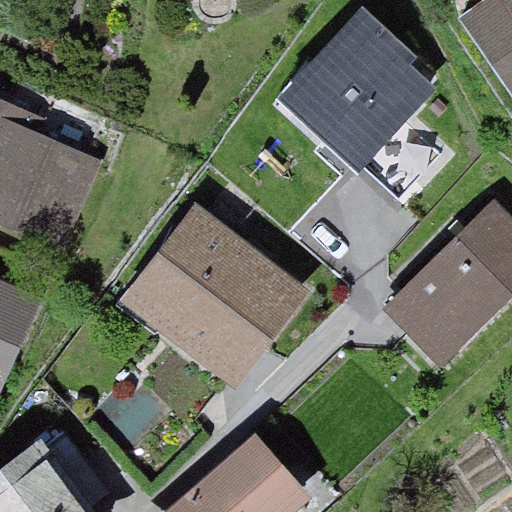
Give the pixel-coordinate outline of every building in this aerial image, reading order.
[(511,0),(500,0),(474,19),(511,81),(511,0)] [(417,107),(325,36),(241,143),(332,215),(417,107)] [(0,112),(0,220),(66,251),(107,161),(0,112)] [(321,297),(203,210),(125,315),(243,402),(321,297)] [(511,320),(511,222),(500,210),(392,317),(453,379),(511,320)] [(42,300),(0,283),(0,398),(1,399),(42,300)] [(97,511),(50,449),(0,486),(0,511),(97,511)] [(328,511),(285,463),(228,511),(328,511)]
